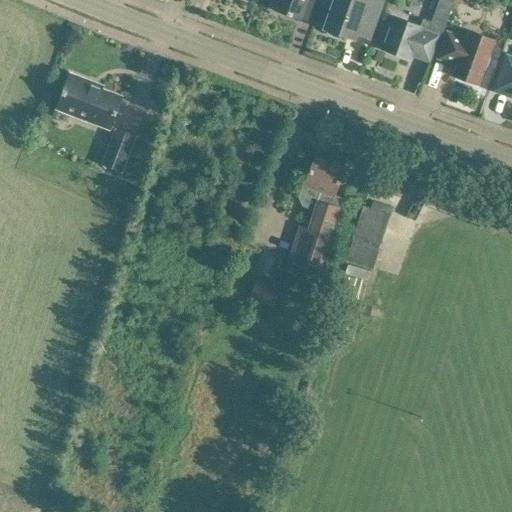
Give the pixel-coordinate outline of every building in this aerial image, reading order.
[(322,0),(275,0),(272,10),(291,17),(291,16),(301,19),(304,11),(317,15),(322,0)] [(343,36),(354,39),(356,34),(369,39),(383,1),(379,0),(333,0),(324,29),(328,30),(328,32),(334,37),(342,38),(343,36)] [(441,39),(453,3),(446,0),(439,0),(431,23),(423,19),(421,27),(394,17),(382,49),(410,59),(411,55),(429,61),(435,42),(437,38),(441,39)] [(447,32),(444,40),(437,58),(457,65),(453,75),(478,84),(484,68),(488,67),(490,59),(489,55),(494,41),(469,32),(466,39),(447,32)] [(511,58),(507,57),(495,90),(511,96),(511,58)] [(56,109),(110,129),(122,97),(88,84),(89,81),(70,74),(56,109)] [(102,165),(121,172),(134,137),(116,130),(102,165)] [(315,157),(305,185),(299,199),(302,207),(314,211),(308,230),(300,227),(290,257),(320,266),(342,198),(334,195),(344,168),(315,157)] [(214,191),(208,208),(218,211),(223,194),(214,191)] [(358,227),(348,259),(371,266),(381,234),(387,215),(364,208),(358,227)] [(280,249),(275,269),(285,271),(290,251),(280,249)] [(256,279),(253,292),(250,303),(274,309),(280,286),(256,279)]
